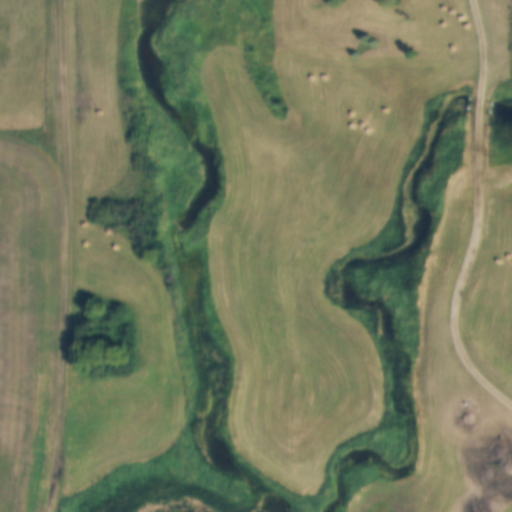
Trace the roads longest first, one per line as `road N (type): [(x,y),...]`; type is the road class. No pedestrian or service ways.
road 1 (track): [(56,0),(61,180),(50,511)]
road 2 (track): [(511,401),(461,347),(451,307),(485,205),(471,137),(500,49),(467,26),(449,0)]
